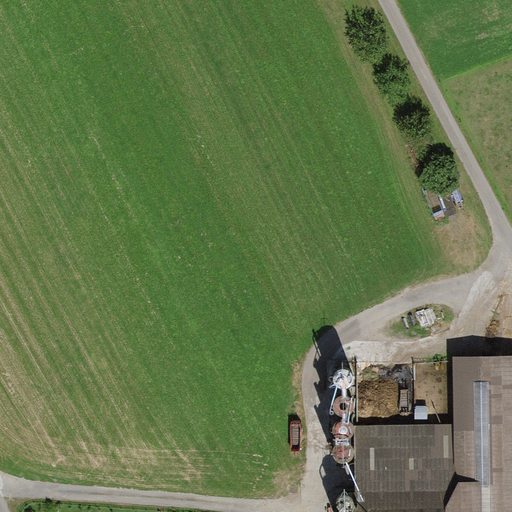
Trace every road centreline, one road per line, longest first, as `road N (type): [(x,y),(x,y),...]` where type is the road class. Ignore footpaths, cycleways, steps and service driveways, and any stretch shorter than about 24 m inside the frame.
road 1 (track): [(310,511),(310,373),(367,320),(511,262)]
road 2 (track): [(0,490),(303,511)]
road 3 (track): [(385,0),(511,245)]
